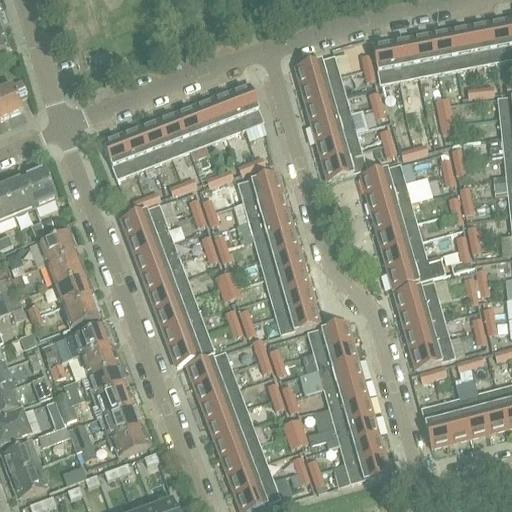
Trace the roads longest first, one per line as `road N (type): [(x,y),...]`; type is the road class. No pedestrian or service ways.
road 1 (residential): [(267,48),(326,260),(370,308),(417,471),(426,485),(511,464)]
road 2 (residential): [(205,511),(63,128)]
road 3 (residential): [(63,128),(267,48)]
road 4 (residential): [(267,48),(467,0)]
road 5 (residential): [(63,128),(23,0)]
